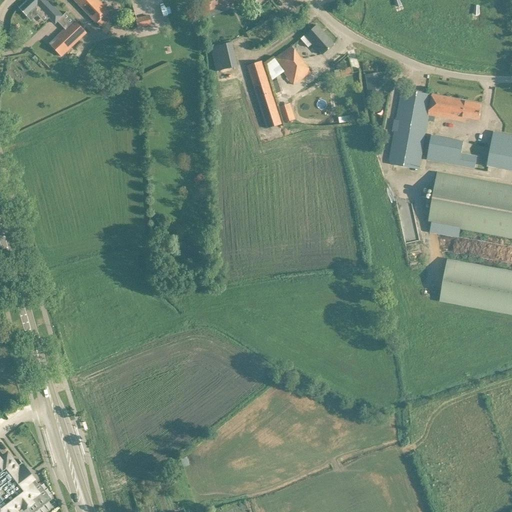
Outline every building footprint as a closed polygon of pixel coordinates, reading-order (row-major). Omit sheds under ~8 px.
[(27,0),(19,8),(25,15),(30,20),(36,15),(31,10),(36,5),(41,10),(55,24),(62,17),(49,3),(50,2),(48,0),(27,0)] [(73,0),(102,30),(114,18),(96,0),(73,0)] [(231,0),(201,0),(206,12),(232,2),(231,0)] [(269,0),(232,23),(240,36),(283,10),(277,0),(269,0)] [(135,18),(137,27),(151,24),(149,15),(135,18)] [(64,54),(86,33),(74,20),(52,41),(64,54)] [(316,25),(304,35),(300,39),(308,48),(312,44),(322,55),(333,45),(316,25)] [(222,44),(211,47),(216,71),(237,66),(231,42),(222,44)] [(274,58),(266,64),(271,80),(283,72),(290,80),(293,85),(309,74),(306,69),(291,47),(274,59),(274,58)] [(261,61),(247,65),(266,128),(281,124),(261,61)] [(366,76),(370,98),(384,95),(381,73),(366,76)] [(394,131),(388,164),(419,170),(429,115),(428,115),(432,95),(402,89),(397,118),(395,118),(395,120),(394,120),(392,131),(394,131)] [(432,95),(428,115),(429,115),(453,119),(454,116),(479,121),(482,104),(432,95)] [(280,106),(284,122),(295,120),(291,103),(280,106)] [(511,134),(495,131),(489,166),(511,170),(511,134)] [(463,141),(432,135),(427,159),(459,165),(463,141)] [(511,185),(438,172),(429,223),(511,238),(511,185)] [(440,298),(440,299),(511,312),(511,270),(448,259),(440,298)] [(18,460),(21,463),(16,467),(7,455),(0,460),(0,511),(16,511),(14,510),(20,505),(24,510),(33,503),(29,499),(36,493),(28,483),(34,478),(27,470),(19,460),(18,460)]
